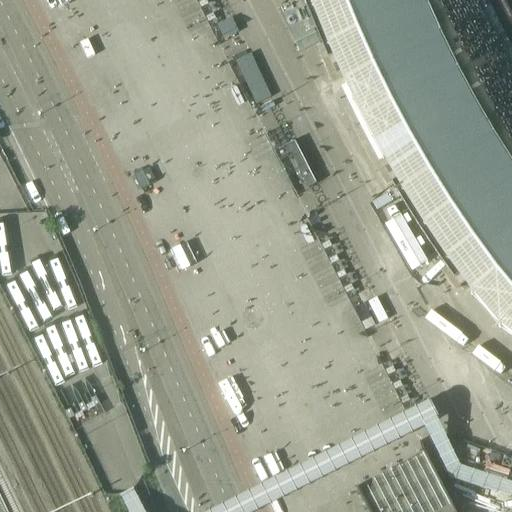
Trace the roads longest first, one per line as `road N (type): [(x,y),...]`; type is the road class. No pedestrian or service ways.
road 1 (secondary): [(231,511),(77,159)]
road 2 (secondary): [(46,173),(185,511)]
road 3 (secondary): [(77,159),(0,5)]
